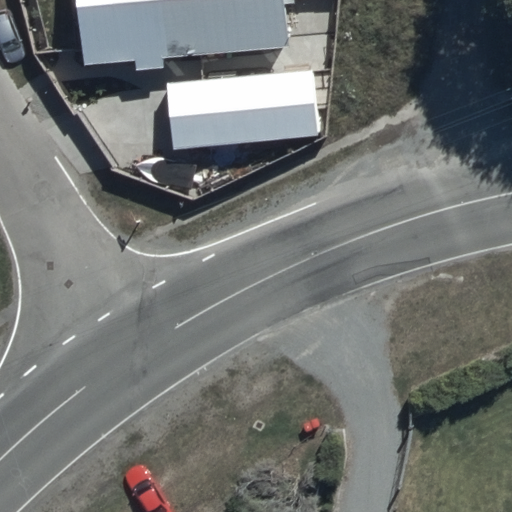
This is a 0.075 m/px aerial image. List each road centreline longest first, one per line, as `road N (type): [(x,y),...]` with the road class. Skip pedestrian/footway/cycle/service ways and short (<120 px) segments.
road 1 (tertiary): [(111,363),(333,245),(440,207),(511,193)]
road 2 (residential): [(111,363),(0,119)]
road 3 (track): [(440,207),(485,0)]
road 4 (tertiary): [(0,459),(111,363)]
